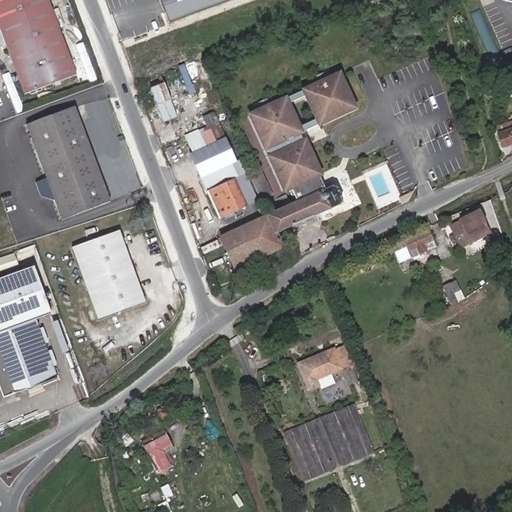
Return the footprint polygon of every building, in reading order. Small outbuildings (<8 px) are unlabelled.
[(0,0),(0,41),(18,91),(70,72),(43,0),(0,0)] [(155,0),(164,21),(222,0),(155,0)] [(57,25),(65,24),(62,12),(54,14),(57,25)] [(356,76),(365,72),(361,64),(352,68),(356,76)] [(355,104),(352,96),(354,95),(350,86),(348,87),(345,80),(347,79),(345,74),(289,98),(291,103),(311,94),(313,98),(315,97),(318,105),(316,106),(320,115),(322,114),(323,117),(301,127),(303,132),(359,108),(357,103),(355,104)] [(504,81),(504,79),(491,84),(494,92),(507,87),(504,81)] [(171,123),(185,118),(172,84),(158,89),(171,123)] [(320,115),(316,106),(318,105),(315,97),(313,98),(311,94),(291,103),(301,127),(323,117),(322,114),(320,115)] [(307,140),(303,132),(301,127),(291,103),(289,98),(254,112),(257,117),(259,116),(262,124),(260,125),(264,134),(266,133),(269,141),(267,141),(269,146),(271,146),(274,154),(273,155),(275,160),(277,159),(280,166),(278,167),(282,176),(284,175),(287,183),(285,184),(287,189),(293,186),(300,201),(291,204),(269,215),(277,233),(342,204),(344,201),(338,186),(335,185),(328,188),(322,174),(324,173),(321,168),(319,169),(316,161),(318,161),(314,152),(312,153),(309,145),(311,144),(308,139),(307,140)] [(70,106),(24,124),(42,171),(44,176),(52,198),(59,217),(106,199),(89,154),(70,106)] [(215,141),(226,137),(217,110),(205,116),(209,126),(211,131),(215,141)] [(511,128),(511,121),(499,126),(501,132),(511,128)] [(191,139),(195,149),(215,141),(211,131),(209,126),(189,134),(191,139)] [(511,128),(501,132),(500,132),(504,147),(511,144),(511,128)] [(192,151),(207,190),(218,187),(226,213),(244,205),(235,180),(242,177),(226,137),(215,141),(195,149),(192,151)] [(252,176),(262,199),(276,193),(265,171),(252,176)] [(52,198),(44,176),(33,180),(38,194),(52,198)] [(246,176),(242,177),(235,180),(244,205),(256,200),(246,176)] [(216,216),(226,213),(218,187),(207,190),(216,216)] [(479,209),(459,218),(461,221),(451,225),(461,246),(489,233),(479,209)] [(277,233),(269,215),(221,235),(234,267),(283,245),(277,233)] [(69,247),(96,317),(143,299),(116,229),(69,247)] [(428,230),(404,241),(408,251),(433,240),(428,230)] [(433,240),(408,251),(411,256),(435,245),(433,240)] [(501,250),(507,271),(511,269),(511,264),(506,247),(501,250)] [(0,257),(0,270),(17,265),(13,254),(0,257)] [(0,280),(0,398),(50,381),(30,321),(44,317),(28,271),(0,280)] [(454,304),(468,297),(459,279),(446,286),(454,304)] [(334,349),(297,363),(307,390),(317,386),(314,379),(350,366),(343,347),(334,350),(334,349)] [(286,430),(304,480),(377,455),(359,404),(286,430)] [(117,436),(122,442),(127,436),(122,430),(117,436)] [(164,443),(159,432),(143,440),(149,451),(143,454),(152,473),(165,466),(159,454),(160,454),(157,446),(164,443)]
